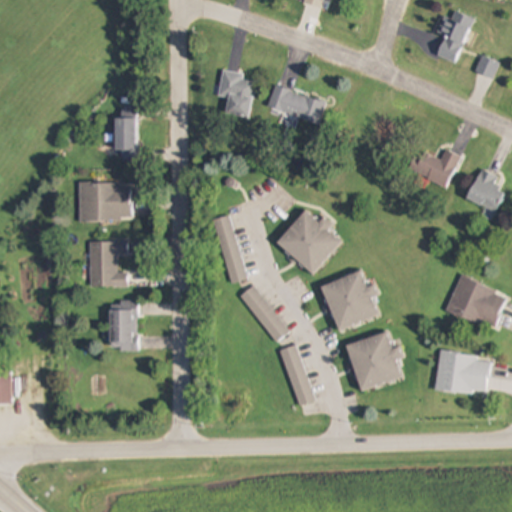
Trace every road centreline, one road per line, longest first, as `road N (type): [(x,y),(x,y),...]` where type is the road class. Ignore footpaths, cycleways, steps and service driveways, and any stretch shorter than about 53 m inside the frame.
road 1 (residential): [(0,446),(511,438)]
road 2 (residential): [(186,441),(187,0)]
road 3 (residential): [(188,4),(511,123)]
